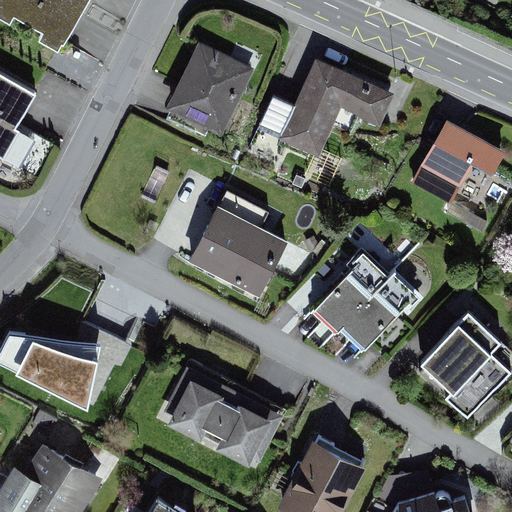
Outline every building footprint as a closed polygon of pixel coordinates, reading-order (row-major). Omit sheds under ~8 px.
[(5,0),(3,5),(67,39),(87,0),(5,0)] [(170,105),(215,123),(240,64),(195,45),(170,105)] [(389,87),(313,54),(281,127),(312,140),(332,95),(377,115),(389,87)] [(0,146),(5,149),(33,89),(0,73),(0,146)] [(417,177),(448,190),(462,158),(487,169),(498,144),(443,119),(417,177)] [(257,286),(282,236),(212,201),(187,251),(257,286)] [(306,296),(360,353),(415,301),(360,244),(306,296)] [(413,358),(464,406),(505,363),(453,315),(413,358)] [(0,353),(92,401),(98,332),(12,325),(0,348),(0,353)] [(249,460),(278,408),(188,359),(159,411),(249,460)] [(282,505),(296,511),(331,511),(357,458),(314,438),(282,505)] [(50,511),(81,511),(102,476),(40,442),(13,492),(50,511)] [(424,461),(389,470),(393,483),(428,474),(424,461)] [(410,511),(473,511),(459,471),(403,491),(410,511)] [(179,511),(145,491),(132,511),(179,511)] [(388,511),(389,510),(366,500),(360,511),(388,511)]
